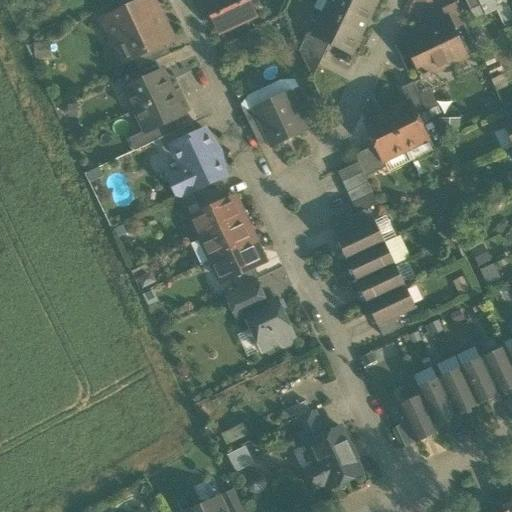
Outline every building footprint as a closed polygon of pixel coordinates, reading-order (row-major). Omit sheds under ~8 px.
[(143,0),(104,19),(123,61),(132,58),(164,43),(170,40),(150,0),(143,0)] [(203,0),(218,31),(243,20),(246,21),(251,19),(252,14),(250,9),(248,8),(243,0),(203,0)] [(352,0),(330,0),(324,13),(361,31),(372,9),(352,0)] [(352,0),(372,9),(376,0),(352,0)] [(464,0),(470,11),(480,6),(477,0),(464,0)] [(506,2),(504,0),(477,0),(480,6),(484,13),(506,2)] [(446,20),(451,30),(464,24),(454,3),(441,9),(446,20)] [(480,6),(470,11),(474,18),(484,13),(480,6)] [(351,53),(361,31),(324,13),(314,34),(314,35),(329,42),(351,53)] [(406,39),(423,76),(463,57),(451,30),(446,20),(406,39)] [(308,31),(302,43),(324,53),(329,42),(314,35),(314,34),(308,31)] [(33,44),(35,60),(48,59),(46,43),(33,44)] [(132,58),(137,69),(169,54),(164,43),(132,58)] [(312,79),(324,53),(302,43),(299,50),(304,62),(312,79)] [(125,88),(135,110),(173,93),(162,71),(125,88)] [(290,97),(288,98),(286,93),(281,81),(249,96),(254,108),(256,107),(259,112),(257,113),(270,140),(272,147),(306,131),(299,116),(290,97)] [(282,81),(281,81),(286,93),(299,87),(296,81),(282,81)] [(409,103),(416,117),(426,112),(413,83),(401,88),(408,103),(409,103)] [(290,97),(299,116),(310,111),(299,87),(286,93),(288,98),(290,97)] [(183,114),(173,93),(135,110),(145,131),(146,132),(161,125),(183,114)] [(408,103),(387,113),(405,150),(427,140),(416,117),(409,103),(408,103)] [(244,112),(259,145),(270,140),(257,113),(259,112),(256,107),(254,108),(244,112)] [(384,160),(405,150),(387,113),(365,123),(376,145),(383,161),(384,160)] [(511,121),(503,126),(511,144),(511,121)] [(164,151),(170,154),(174,152),(171,146),(196,134),(191,124),(166,135),(158,139),(164,151)] [(129,139),(134,150),(158,139),(166,135),(161,125),(146,132),(145,131),(129,139)] [(176,193),(182,195),(191,191),(193,190),(214,180),(225,175),(213,149),(214,149),(206,130),(196,134),(171,146),(174,152),(183,171),(173,175),(171,181),(176,193)] [(354,155),(365,177),(387,166),(384,160),(383,161),(376,145),(354,155)] [(373,195),(372,194),(368,184),(367,183),(363,174),(362,173),(358,163),(357,163),(337,172),(342,183),(347,193),(352,203),(356,214),(377,204),(373,195)] [(223,202),(218,191),(214,180),(193,190),(191,191),(196,202),(201,213),(223,202)] [(236,196),(231,199),(236,208),(241,206),(236,196)] [(191,217),(201,239),(247,218),(241,206),(236,208),(231,199),(223,202),(201,213),(191,217)] [(201,239),(211,260),(251,242),(247,233),(252,230),(247,218),(201,239)] [(332,228),(336,239),(357,229),(352,219),(340,224),(332,228)] [(336,239),(347,261),(385,243),(375,221),(357,229),(336,239)] [(257,239),(252,230),(247,233),(251,242),(257,239)] [(257,239),(251,242),(211,260),(222,282),(231,278),(254,267),(261,263),(257,254),(262,251),(257,239)] [(347,261),(357,282),(395,265),(385,243),(347,261)] [(267,261),(262,251),(257,254),(261,263),(267,261)] [(357,282),(367,304),(405,286),(395,265),(357,282)] [(482,268),(485,281),(498,278),(495,265),(482,268)] [(231,278),(236,289),(254,280),(259,278),(254,267),(231,278)] [(266,304),(254,280),(236,289),(226,293),(236,314),(242,316),(246,314),(245,314),(266,305),(265,304),(266,304)] [(416,308),(405,286),(367,304),(377,326),(398,317),(416,308)] [(246,314),(263,352),(279,344),(284,346),(290,343),(291,338),(294,337),(276,299),(266,304),(265,304),(266,305),(245,314),(246,314)] [(377,326),(382,337),(403,327),(398,317),(377,326)] [(503,347),(482,357),(499,395),(511,389),(511,365),(507,354),(503,347)] [(482,357),(460,367),(478,405),(499,395),(482,357)] [(460,367),(438,377),(456,415),(478,405),(460,367)] [(417,387),(420,395),(435,425),(456,415),(438,377),(417,387)] [(438,433),(435,425),(420,395),(398,405),(406,422),(416,442),(416,443),(438,433)] [(286,410),(292,421),(310,413),(305,401),(286,410)] [(290,422),(301,447),(310,443),(309,442),(325,434),(314,411),(310,413),(292,421),(290,422)] [(396,427),(405,447),(416,442),(406,422),(396,427)] [(306,470),(315,489),(329,482),(331,488),(362,473),(341,427),(325,434),(309,442),(310,443),(320,464),(306,470)] [(220,496),(227,511),(244,511),(234,489),(220,496)] [(227,511),(220,496),(207,502),(198,500),(195,508),(185,511),(227,511)]
